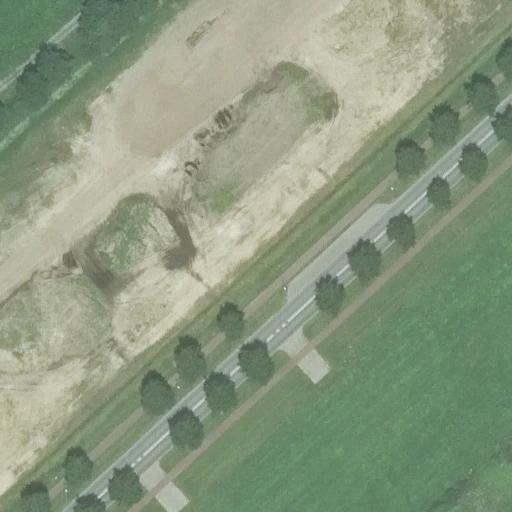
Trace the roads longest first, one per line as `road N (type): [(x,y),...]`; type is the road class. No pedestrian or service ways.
road 1 (secondary): [(511,114),(85,511)]
road 2 (track): [(0,83),(96,0)]
